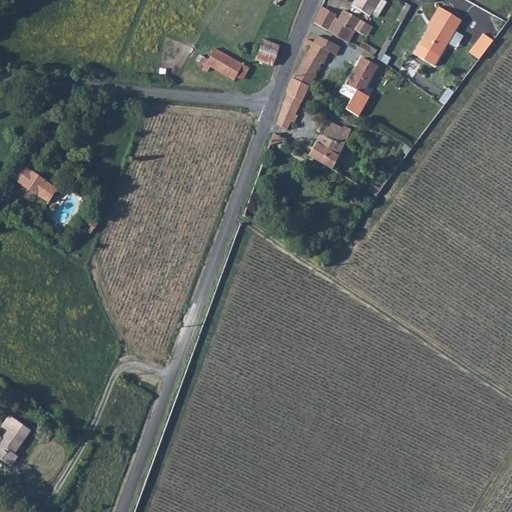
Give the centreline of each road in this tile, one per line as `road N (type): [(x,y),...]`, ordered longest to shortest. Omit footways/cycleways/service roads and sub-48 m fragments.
road 1 (track): [(233,210),(511,398)]
road 2 (unclassified): [(272,103),(172,379)]
road 3 (unclassified): [(0,75),(272,103)]
road 4 (unclassified): [(38,511),(120,367),(172,379)]
road 5 (unknown): [(92,86),(0,242)]
road 6 (unclassified): [(172,379),(123,511)]
